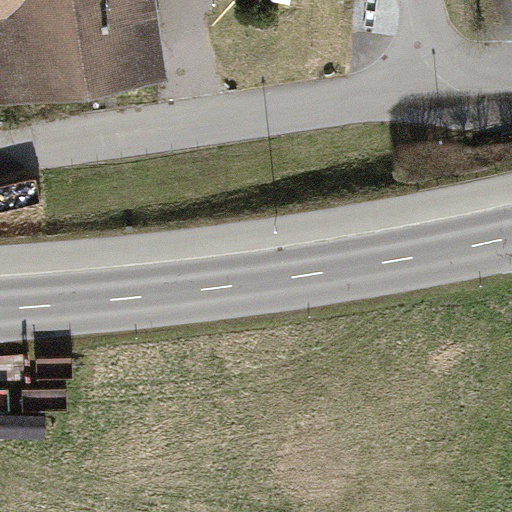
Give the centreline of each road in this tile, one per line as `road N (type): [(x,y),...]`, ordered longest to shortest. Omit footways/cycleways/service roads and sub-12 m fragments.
road 1 (tertiary): [(0,313),(305,280),(511,239)]
road 2 (residential): [(0,153),(430,82)]
